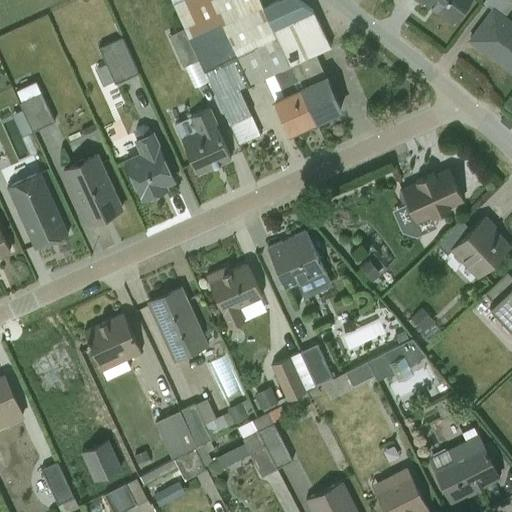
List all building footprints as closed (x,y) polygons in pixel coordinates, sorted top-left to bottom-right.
[(423,0),(450,20),(465,0),(423,0)] [(465,39),(511,75),(511,74),(511,22),(490,6),(465,39)] [(209,24),(188,33),(211,87),(232,79),(209,24)] [(131,85),(162,73),(146,34),(115,46),(131,85)] [(314,120),(339,109),(323,71),(297,82),(314,120)] [(61,78),(37,86),(45,109),(37,112),(46,136),(78,125),(61,78)] [(314,120),(297,82),(271,94),(288,132),(314,120)] [(0,155),(18,149),(0,101),(0,155)] [(196,173),(231,158),(208,105),(187,114),(195,132),(181,138),(196,173)] [(259,142),(282,136),(276,114),(253,120),(259,142)] [(161,190),(159,184),(172,179),(151,129),(130,138),(136,152),(120,159),(138,200),(161,190)] [(84,222),(120,207),(94,147),(58,163),(84,222)] [(413,222),(462,200),(445,164),(397,185),(413,222)] [(34,246),(67,231),(40,171),(6,186),(34,246)] [(473,277),(511,242),(485,213),(446,247),(473,277)] [(282,285),(322,269),(305,228),(265,245),(282,285)] [(0,255),(10,251),(0,229),(0,255)] [(260,295),(242,258),(204,276),(229,326),(242,320),(235,307),(260,295)] [(511,332),(511,283),(487,305),(511,332)] [(173,359),(206,344),(179,284),(145,299),(173,359)] [(364,312),(376,296),(367,289),(355,305),(364,312)] [(99,367),(138,350),(121,312),(82,329),(99,367)] [(340,414),(331,391),(342,387),(347,402),(358,398),(366,391),(420,370),(429,393),(457,383),(438,335),(420,342),(426,356),(419,347),(354,372),(340,335),(362,316),(334,327),(340,342),(292,361),(307,399),(286,416),(262,426),(268,442),(240,452),(244,464),(277,451),(285,472),(315,460),(302,428),(340,414)] [(230,380),(224,383),(236,406),(264,391),(245,356),(224,367),(230,380)] [(52,361),(53,386),(75,385),(74,360),(52,361)] [(0,425),(22,415),(3,374),(0,375),(0,425)] [(288,389),(274,396),(282,411),(296,404),(288,389)] [(230,397),(178,418),(192,454),(278,419),(271,400),(237,414),(230,397)] [(449,502),(499,476),(476,432),(426,458),(449,502)] [(130,434),(103,446),(116,475),(143,463),(130,434)] [(169,483),(199,468),(193,458),(164,472),(169,483)] [(62,466),(80,511),(84,511),(100,506),(81,459),(62,466)] [(382,511),(412,511),(425,506),(404,466),(368,484),(382,511)] [(106,499),(110,511),(111,511),(130,505),(132,511),(165,498),(157,479),(106,499)] [(313,511),(358,511),(341,479),(305,497),(313,511)] [(203,484),(179,497),(185,508),(208,494),(203,484)]
